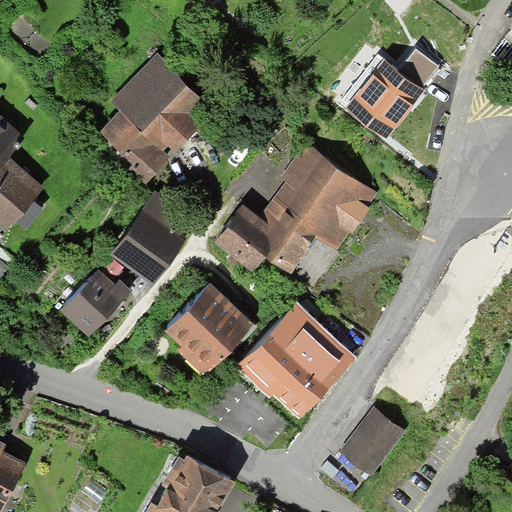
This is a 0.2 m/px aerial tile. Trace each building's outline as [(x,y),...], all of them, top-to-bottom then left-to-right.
[(110,102),(120,110),(152,141),(196,94),(156,55),(110,102)] [(29,109),(33,105),(27,99),(23,103),(29,109)] [(159,148),(152,141),(120,110),(101,131),(133,162),(131,163),(133,165),(130,168),(144,181),(162,160),(154,153),(159,148)] [(202,133),(190,122),(178,135),(179,143),(185,149),(180,154),(188,168),(201,157),(193,143),(202,133)] [(0,156),(1,155),(13,143),(16,145),(19,141),(0,124),(0,156)] [(305,245),(321,257),(369,191),(307,144),(293,163),(304,171),(263,226),(239,207),(215,238),(233,252),(227,259),(236,265),(241,258),(246,262),(260,244),(290,266),(305,245)] [(0,221),(5,226),(38,189),(1,155),(0,156),(0,221)] [(111,250),(152,280),(181,239),(176,235),(187,218),(153,193),(111,250)] [(61,306),(88,331),(128,290),(117,280),(112,287),(102,278),(112,265),(104,259),(94,271),(61,306)] [(209,367),(250,324),(206,282),(165,326),(209,367)] [(337,371),(337,370),(357,346),(334,326),(328,334),(294,303),(242,359),(298,412),(337,371)] [(376,413),(360,433),(384,452),(400,432),(376,413)] [(369,471),(384,452),(360,433),(356,430),(341,450),(369,471)] [(0,508),(23,464),(0,452),(0,508)] [(153,511),(208,511),(228,479),(186,455),(167,487),(163,491),(159,497),(159,502),(153,511)]
